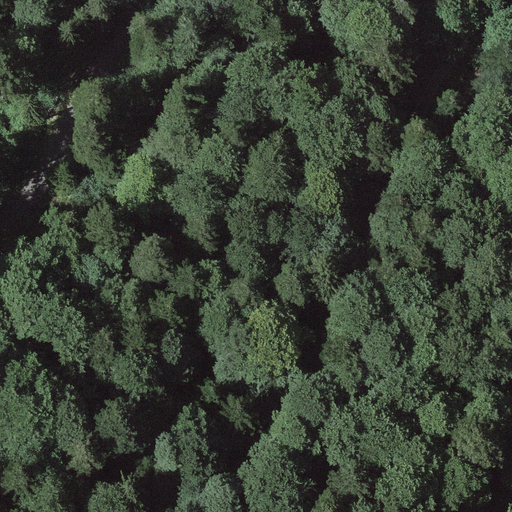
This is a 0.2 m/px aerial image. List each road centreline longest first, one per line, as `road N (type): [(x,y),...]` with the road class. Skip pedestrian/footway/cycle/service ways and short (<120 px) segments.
road 1 (track): [(172,511),(263,461),(299,420),(433,79),(452,49),(511,17)]
road 2 (track): [(146,0),(39,186),(0,219)]
